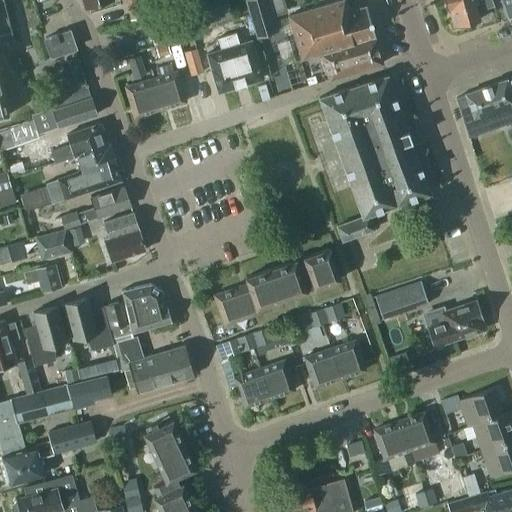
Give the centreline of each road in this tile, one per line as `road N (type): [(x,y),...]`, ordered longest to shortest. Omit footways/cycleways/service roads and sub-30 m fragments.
road 1 (residential): [(231,450),(511,352)]
road 2 (residential): [(511,329),(428,74)]
road 3 (residential): [(231,450),(166,264)]
road 4 (residential): [(0,310),(166,264)]
road 5 (residential): [(127,152),(284,101)]
road 6 (residential): [(127,152),(76,15)]
